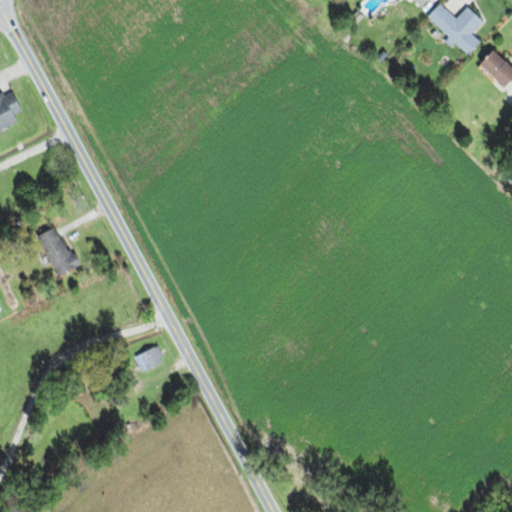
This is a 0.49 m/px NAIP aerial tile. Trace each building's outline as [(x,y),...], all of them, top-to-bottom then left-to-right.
[(420,0),(402,0),(411,9),(420,0)] [(474,41),(466,33),(477,21),(461,7),(450,20),(434,5),(421,19),(462,55),(474,41)] [(472,63),(496,87),(510,73),(486,49),(472,63)] [(0,90),(0,127),(11,123),(7,114),(15,111),(6,88),(0,90)] [(32,234),(51,275),(71,266),(52,225),(32,234)] [(160,362),(152,345),(131,355),(138,371),(160,362)]
